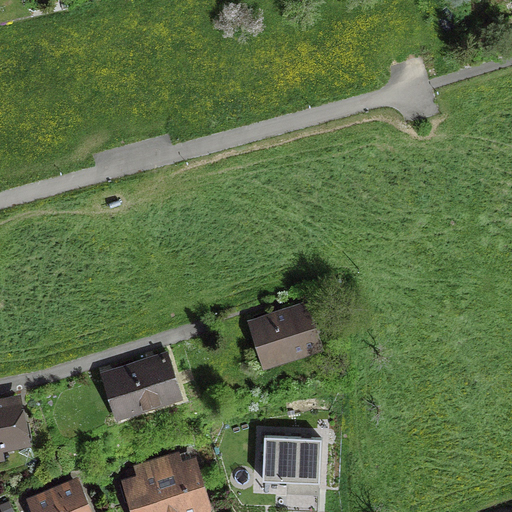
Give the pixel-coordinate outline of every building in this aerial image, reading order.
[(315,348),(302,306),(252,323),(261,351),(278,345),(282,358),(315,348)] [(163,356),(106,374),(119,415),(176,397),(163,356)] [(0,446),(23,442),(15,400),(0,402),(0,446)] [(322,437),(264,433),(261,478),(319,482),(322,437)] [(194,511),(206,509),(191,460),(177,465),(174,455),(137,466),(140,476),(124,480),(132,511),(194,511)] [(30,501),(34,511),(85,511),(73,483),(30,501)] [(11,511),(7,502),(0,505),(0,509),(1,511),(11,511)]
